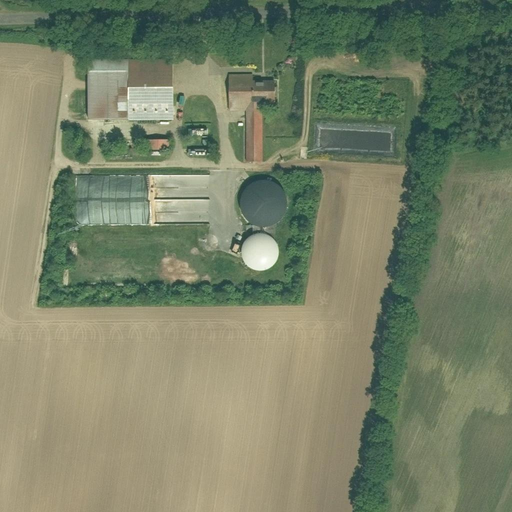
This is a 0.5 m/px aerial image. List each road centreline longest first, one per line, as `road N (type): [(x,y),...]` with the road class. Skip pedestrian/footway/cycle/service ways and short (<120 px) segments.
road 1 (unknown): [(72,18),(63,160),(300,166),(311,12)]
road 2 (unclassified): [(0,20),(430,8)]
